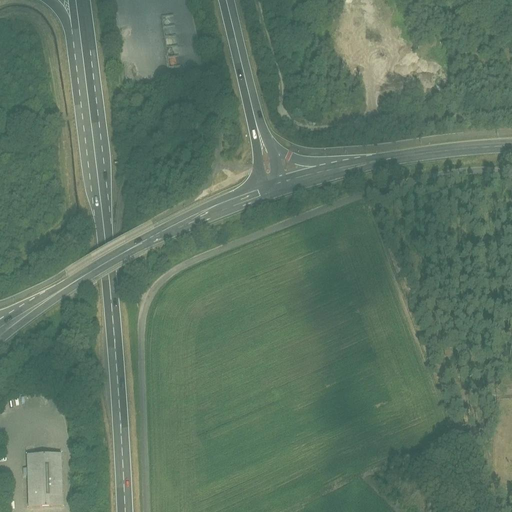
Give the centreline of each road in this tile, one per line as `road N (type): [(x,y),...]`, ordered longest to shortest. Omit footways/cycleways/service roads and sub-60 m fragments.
road 1 (residential): [(142,511),(136,329),(158,278),(379,182),(473,166),(511,171)]
road 2 (primary): [(124,511),(87,95)]
road 3 (tertiary): [(8,326),(154,238),(274,192)]
road 4 (primary): [(225,0),(261,140)]
road 5 (tertiary): [(368,164),(511,146)]
